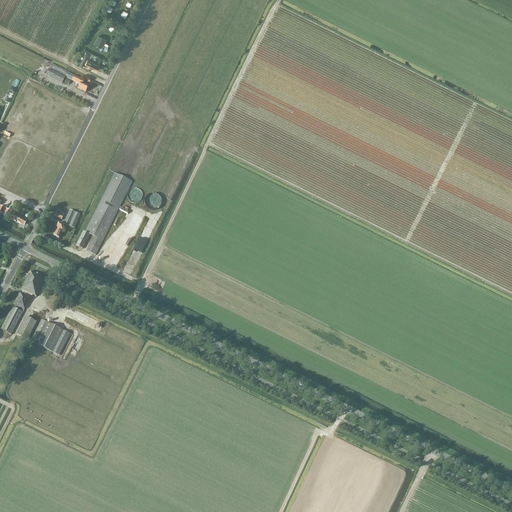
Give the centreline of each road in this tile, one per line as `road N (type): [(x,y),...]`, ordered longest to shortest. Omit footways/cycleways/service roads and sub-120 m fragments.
road 1 (tertiary): [(511,489),(24,248)]
road 2 (track): [(278,0),(133,302)]
road 3 (unclassified): [(39,216),(148,0)]
road 4 (track): [(344,406),(328,434),(317,431),(280,511)]
